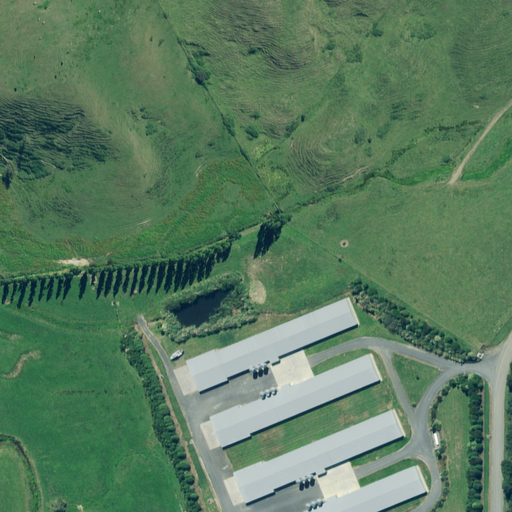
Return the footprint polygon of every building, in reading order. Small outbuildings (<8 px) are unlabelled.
[(349,300),(188,364),(199,393),(360,329),(349,300)] [(372,355),(217,421),(229,448),(384,382),(372,355)] [(274,394),(280,392),(277,386),(272,388),(267,391),(261,393),(264,398),(269,396),(274,394)] [(396,413),(241,476),(251,502),(406,439),(396,413)] [(438,432),(430,433),(434,450),(441,448),(438,432)] [(384,511),(430,493),(419,468),(314,511),(384,511)] [(320,505),(326,503),(324,498),(318,500),(312,502),(308,504),(310,509),(314,507),(320,505)]
